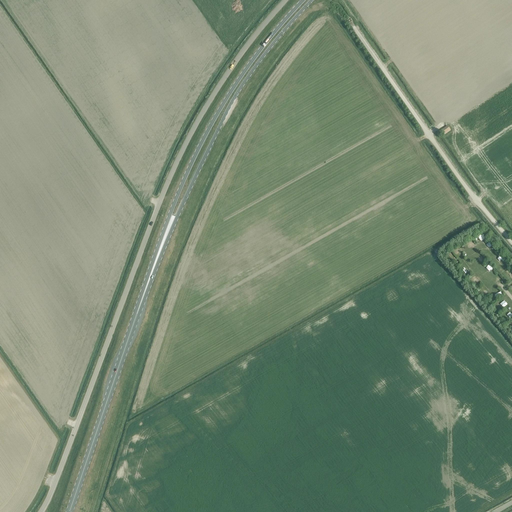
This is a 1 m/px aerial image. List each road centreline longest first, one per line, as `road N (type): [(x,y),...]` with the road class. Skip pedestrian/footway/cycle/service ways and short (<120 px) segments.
road 1 (unclassified): [(286,0),(235,61),(177,159),(40,511)]
road 2 (primary): [(136,314),(233,98),(311,0)]
road 3 (primary): [(302,0),(241,73),(199,145),(136,314)]
road 4 (unclassified): [(511,243),(350,22)]
road 5 (primary): [(69,511),(136,314)]
